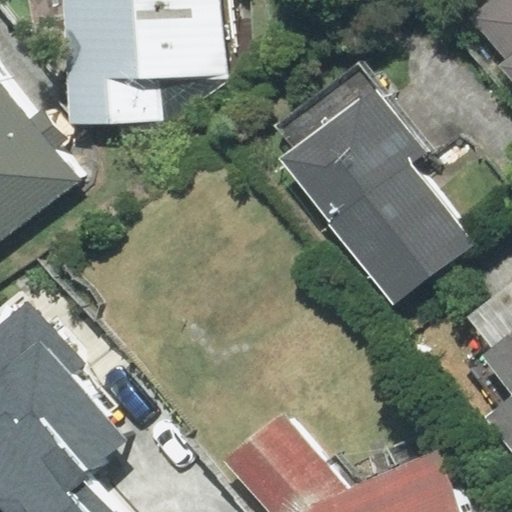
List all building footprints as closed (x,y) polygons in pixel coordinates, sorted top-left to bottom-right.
[(249,0),(95,0),(92,113),(184,116),(186,68),(247,70),(249,0)] [(511,0),(502,0),(499,3),(511,19),(511,0)] [(0,238),(104,167),(0,15),(0,238)] [(457,141),(409,73),(314,139),(419,289),(503,232),(445,149),(457,141)] [(27,298),(0,320),(0,511),(107,511),(77,475),(121,439),(67,373),(80,362),(27,298)] [(459,511),(443,451),(303,511),(459,511)]
